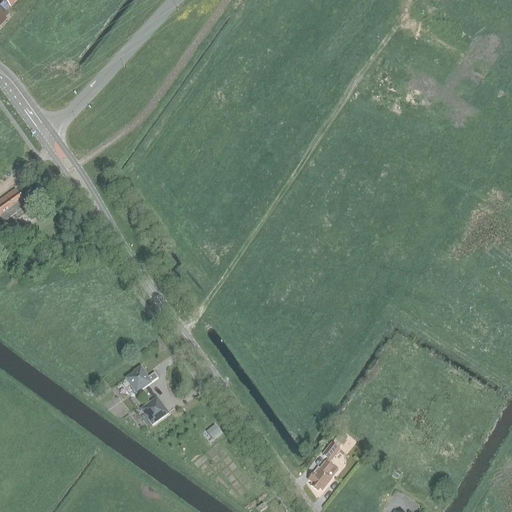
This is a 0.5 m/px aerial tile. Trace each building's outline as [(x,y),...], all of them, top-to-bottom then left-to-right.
[(5,12),(9,8),(10,9),(17,0),(2,0),(4,1),(3,2),(3,3),(0,6),(0,26),(6,21),(5,20),(8,16),(5,12)] [(17,222),(21,219),(26,216),(21,210),(23,209),(19,204),(22,202),(15,191),(0,201),(0,219),(3,224),(13,216),(17,222)] [(0,246),(11,236),(0,224),(0,246)] [(17,224),(11,228),(16,235),(22,231),(17,224)] [(136,395),(158,380),(154,374),(148,379),(140,368),(133,373),(134,374),(125,380),(136,395)] [(152,427),(168,415),(156,399),(140,410),(152,427)] [(340,451),(338,450),(341,447),(343,448),(347,443),(338,436),(322,456),(331,463),(340,451)] [(332,480),(331,480),(338,471),(327,462),(325,465),(325,464),(319,470),(318,469),(308,481),(312,485),(310,487),(317,493),(319,490),(322,492),(332,480)] [(397,471),(393,476),(398,479),(402,474),(397,471)]
